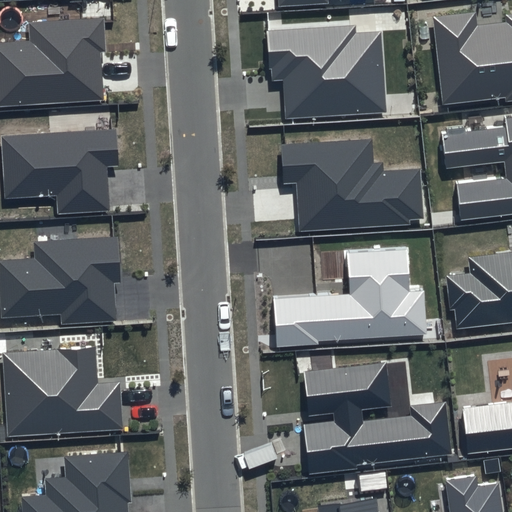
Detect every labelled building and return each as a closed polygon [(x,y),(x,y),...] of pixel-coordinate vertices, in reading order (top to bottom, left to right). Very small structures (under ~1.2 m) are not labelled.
[(465,7),(425,11),(436,97),(511,87),(511,0),(494,3),(496,14),(466,18),(465,7)] [(95,9),(20,14),(21,35),(0,36),(0,91),(87,86),(85,41),(97,40),(95,9)] [(345,19),(257,23),(259,76),(274,75),(275,104),(372,100),(369,30),(346,31),(345,19)] [(511,111),(430,120),(435,163),(487,157),(489,174),(442,179),(445,212),(511,204),(511,154),(511,150),(511,149),(511,111)] [(108,123),(0,129),(0,189),(46,187),(46,204),(100,201),(98,154),(109,153),(108,123)] [(364,129),(268,134),(270,177),(294,175),(296,216),(408,210),(406,165),(374,167),(373,153),(365,154),(364,129)] [(113,225),(24,232),(26,255),(0,257),(0,301),(57,297),(59,311),(108,307),(105,275),(117,274),(113,225)] [(511,246),(460,252),(461,266),(439,268),(444,314),(511,306),(511,246)] [(409,292),(406,250),(349,253),(351,294),(273,299),(276,347),(320,344),(319,340),(426,334),(424,291),(409,292)] [(87,338),(0,344),(0,425),(114,417),(111,378),(90,380),(87,338)] [(511,382),(511,395),(455,403),(459,442),(511,435),(511,352),(508,353),(511,382)] [(376,357),(285,364),(289,411),(317,409),(319,421),(287,424),(290,460),(441,447),(437,399),(405,401),(405,409),(380,411),(376,357)] [(123,443),(52,449),(54,470),(34,472),(35,490),(20,491),(21,511),(116,511),(115,492),(127,491),(123,443)] [(463,473),(438,476),(443,510),(431,511),(489,511),(485,479),(465,482),(463,473)] [(367,511),(364,491),(293,500),(294,511),(367,511)]
